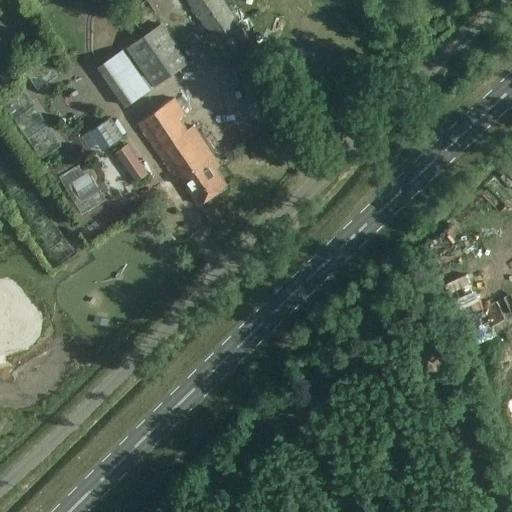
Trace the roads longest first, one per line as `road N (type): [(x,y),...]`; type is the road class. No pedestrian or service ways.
road 1 (unclassified): [(0,487),(511,3)]
road 2 (primary): [(70,511),(511,88)]
